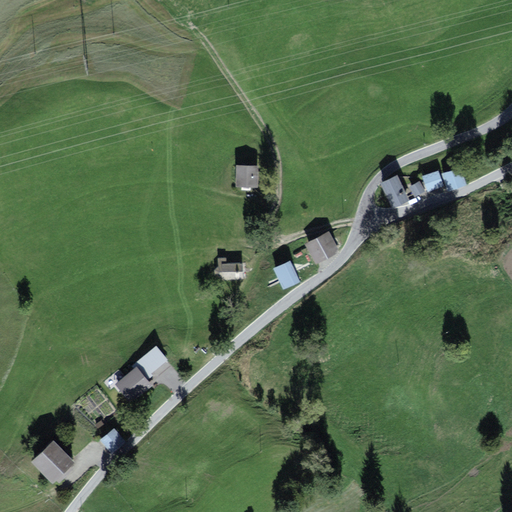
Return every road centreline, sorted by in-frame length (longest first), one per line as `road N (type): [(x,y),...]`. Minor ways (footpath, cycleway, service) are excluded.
road 1 (unclassified): [(69,511),(117,454),(231,347),(340,262),(367,214)]
road 2 (tertiary): [(367,214),(365,196),(387,169),(511,110)]
road 3 (tertiary): [(367,214),(395,215),(511,167)]
